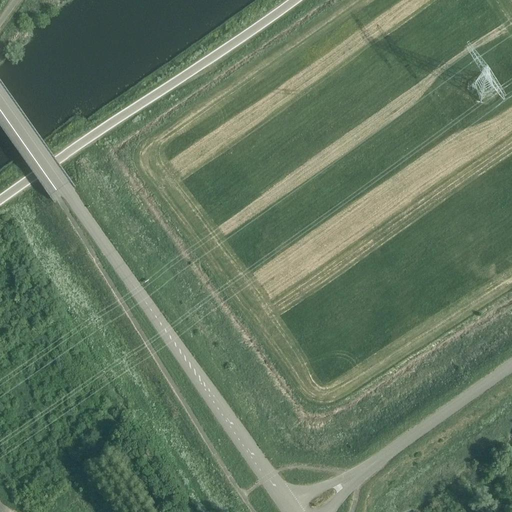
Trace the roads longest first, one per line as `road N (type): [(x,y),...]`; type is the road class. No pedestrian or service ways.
road 1 (tertiary): [(289,507),(0,98)]
road 2 (tertiary): [(0,201),(291,0)]
road 3 (tertiary): [(511,365),(354,476)]
